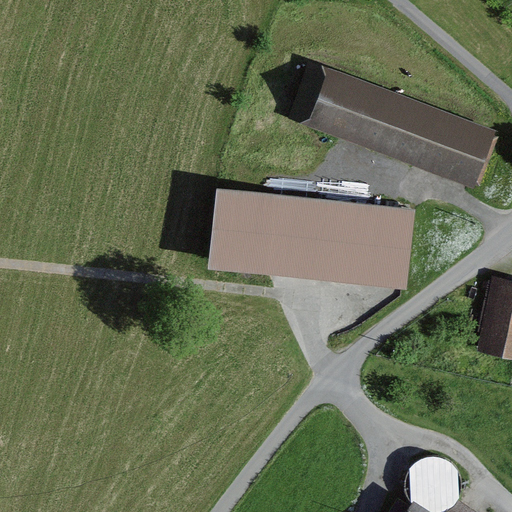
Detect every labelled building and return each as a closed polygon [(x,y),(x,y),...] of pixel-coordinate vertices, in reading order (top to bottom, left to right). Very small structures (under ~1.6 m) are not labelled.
[(502,138),(339,70),(319,117),(482,185),(502,138)] [(421,209),(228,189),(220,266),(412,287),(421,209)] [(511,284),(493,281),(479,352),(511,358),(511,284)] [(455,498),(447,511),(479,511),(480,511),(455,498)] [(434,511),(420,503),(413,511),(434,511)]
